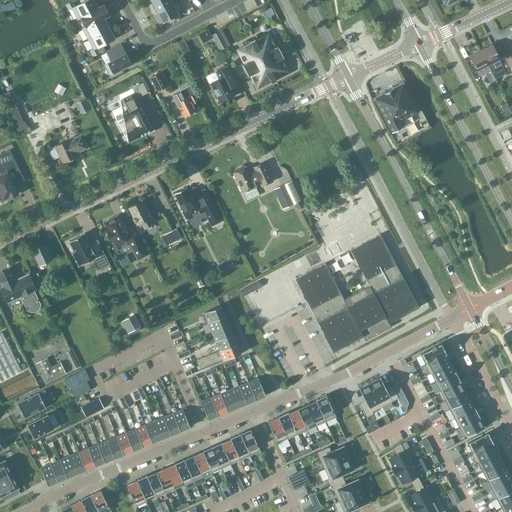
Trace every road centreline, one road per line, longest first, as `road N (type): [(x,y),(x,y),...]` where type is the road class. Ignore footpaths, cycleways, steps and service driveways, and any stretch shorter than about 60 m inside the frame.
road 1 (tertiary): [(0,243),(347,77)]
road 2 (tertiary): [(347,77),(469,308)]
road 3 (tertiary): [(511,221),(419,45)]
road 4 (residential): [(473,511),(388,352)]
road 5 (residential): [(204,433),(42,503)]
road 6 (residential): [(238,0),(146,47),(121,0)]
road 7 (residential): [(388,352),(253,413)]
road 8 (residential): [(175,362),(154,337),(96,368),(93,376),(110,397)]
road 9 (residential): [(451,318),(511,431)]
